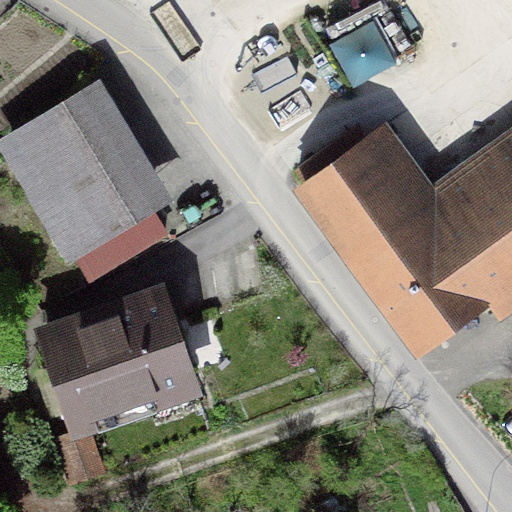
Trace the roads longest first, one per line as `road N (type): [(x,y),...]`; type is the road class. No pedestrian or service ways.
road 1 (residential): [(511,502),(154,58),(79,0)]
road 2 (track): [(406,377),(323,416),(101,494),(42,503),(6,474),(0,451)]
